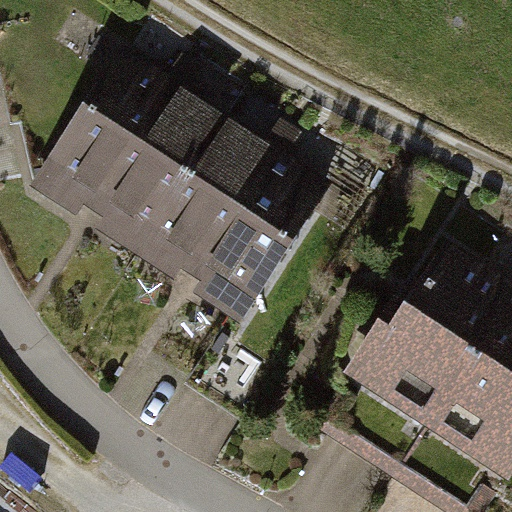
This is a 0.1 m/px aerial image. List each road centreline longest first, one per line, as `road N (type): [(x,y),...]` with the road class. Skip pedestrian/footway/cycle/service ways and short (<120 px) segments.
road 1 (track): [(511,183),(282,69),(170,0)]
road 2 (residential): [(0,298),(25,348),(203,511)]
